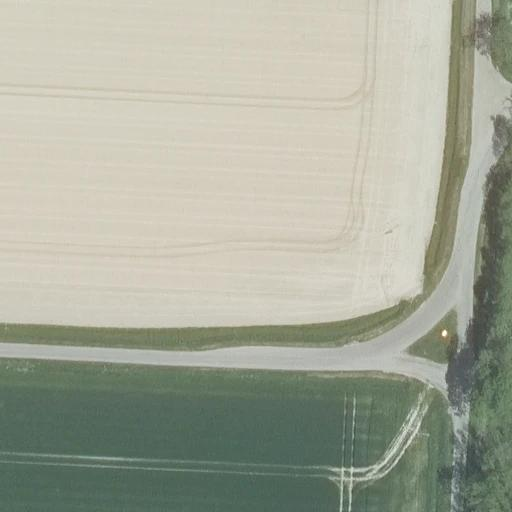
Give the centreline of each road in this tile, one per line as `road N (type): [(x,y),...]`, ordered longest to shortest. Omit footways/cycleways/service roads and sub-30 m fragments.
road 1 (unclassified): [(0,350),(350,360)]
road 2 (unclassified): [(459,268),(473,177),(511,119)]
road 3 (unclassified): [(350,360),(418,326),(459,268)]
road 4 (unclassified): [(454,511),(460,387)]
